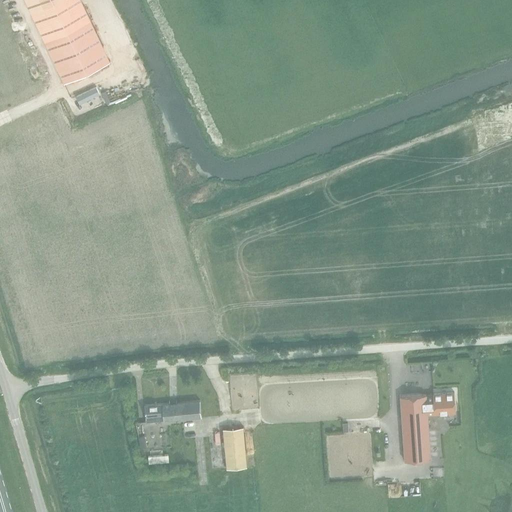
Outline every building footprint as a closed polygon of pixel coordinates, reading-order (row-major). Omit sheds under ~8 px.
[(25,0),(32,13),(64,82),(110,61),(81,0),(25,0)] [(455,412),(454,392),(433,393),(433,394),(426,395),(426,394),(400,395),(404,460),(430,458),(427,414),(455,412)] [(144,404),(146,421),(147,421),(146,421),(201,416),(200,400),(163,403),(144,404)] [(243,426),(223,428),(223,430),(226,468),(247,466),(243,426)] [(145,436),(138,437),(140,447),(147,446),(145,436)]
